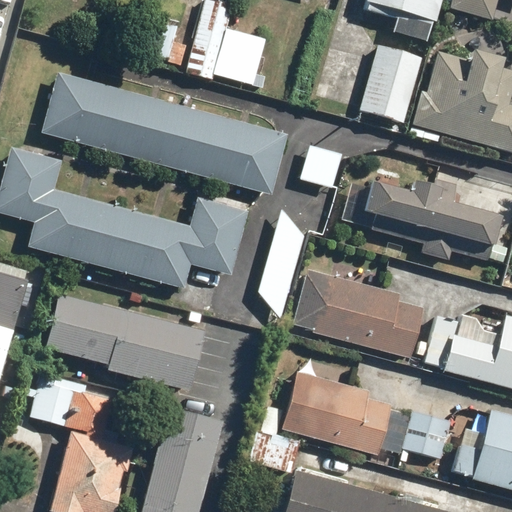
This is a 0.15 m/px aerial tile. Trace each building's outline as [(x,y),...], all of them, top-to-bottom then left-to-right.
[(228,5),(208,0),(200,0),(182,72),(209,79),(228,5)] [(437,0),(365,0),(364,4),(431,22),(437,0)] [(511,0),(449,0),(446,9),(489,22),(495,0),(511,0)] [(175,22),(154,16),(141,62),(163,68),(175,22)] [(419,59),(374,46),(356,111),(400,123),(419,59)] [(468,61),(435,53),(424,94),(417,92),(408,127),(511,154),(511,106),(506,105),(511,80),(511,71),(499,68),(501,59),(471,51),(468,61)] [(284,135),(53,74),(37,133),(268,194),(284,135)] [(59,161),(9,147),(0,178),(0,214),(30,223),(23,247),(181,290),(188,266),(228,277),(246,211),(195,197),(186,227),(52,190),(59,161)] [(337,156),(307,147),(296,181),(327,190),(337,156)] [(407,193),(368,183),(360,213),(491,248),(499,218),(436,200),(438,191),(410,183),(407,193)] [(301,236),(278,211),(255,292),(279,320),(301,236)] [(0,362),(25,281),(0,272),(0,362)] [(396,294),(323,275),(308,332),(405,358),(419,308),(394,302),(396,294)] [(201,333),(54,296),(40,350),(104,366),(103,371),(186,392),(201,333)] [(511,318),(502,316),(494,347),(451,336),(455,321),(432,315),(420,363),(440,368),(439,372),(511,391),(511,318)] [(366,392),(293,373),(278,430),(375,456),(389,406),(364,400),(366,392)] [(109,401),(34,381),(25,417),(68,429),(45,511),(47,511),(112,511),(130,448),(98,440),(109,401)] [(195,511),(219,422),(166,408),(138,511),(195,511)] [(511,416),(487,410),(480,433),(460,428),(448,472),(468,477),(467,481),(511,493),(511,416)] [(445,420),(407,411),(397,450),(436,460),(445,420)] [(296,441),(253,429),(244,461),(286,473),(296,441)] [(442,511),(291,471),(279,511),(442,511)]
